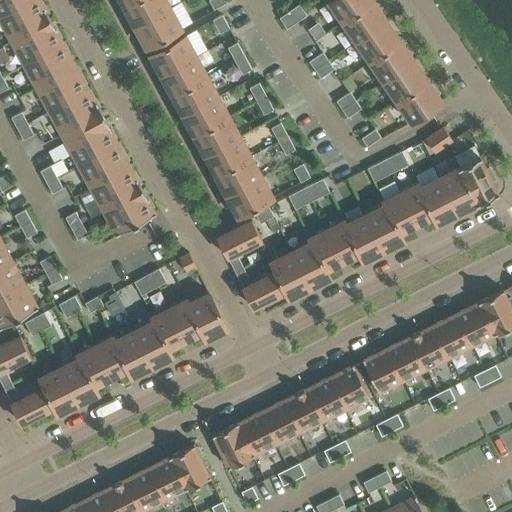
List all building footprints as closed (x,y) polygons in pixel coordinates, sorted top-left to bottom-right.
[(0,19),(12,41),(51,19),(40,0),(30,0),(0,16),(0,19)] [(0,0),(0,16),(30,0),(0,0)] [(135,26),(171,6),(167,0),(134,0),(124,6),(135,26)] [(209,0),(214,9),(227,1),(226,0),(209,0)] [(373,0),(328,0),(342,21),(373,0)] [(388,19),(374,0),(373,0),(342,21),(356,41),(388,19)] [(297,21),(307,14),(300,3),(290,10),(297,21)] [(146,47),(182,27),(171,6),(135,26),(146,47)] [(287,28),(297,21),(290,10),(280,17),(287,28)] [(220,32),(230,27),(222,14),(213,19),(220,32)] [(24,64),(63,42),(51,19),(12,41),(24,64)] [(388,19),(356,41),(369,61),(401,39),(388,19)] [(161,74),(197,55),(186,34),(150,53),(161,74)] [(401,39),(369,61),(383,80),(415,59),(401,39)] [(37,87),(76,66),(63,42),(24,64),(37,87)] [(235,60),(245,55),(237,42),(228,47),(235,60)] [(315,69),(329,59),(323,51),(310,60),(315,69)] [(172,94),(208,75),(197,55),(161,74),(172,94)] [(235,60),(242,73),(252,68),(245,55),(235,60)] [(321,77),(334,68),(329,59),(315,69),(321,77)] [(428,79),(415,59),(383,80),(396,100),(428,79)] [(49,110),(88,89),(76,66),(37,87),(49,110)] [(0,91),(9,87),(2,75),(0,76),(0,91)] [(183,114),(219,95),(208,75),(172,94),(183,114)] [(428,79),(396,100),(411,121),(442,99),(428,79)] [(257,100),(266,95),(259,82),(250,87),(257,100)] [(97,101),(95,102),(88,89),(49,110),(62,134),(82,124),(85,129),(106,118),(97,101)] [(342,108),(356,99),(350,91),(337,100),(342,108)] [(194,134),(230,115),(219,95),(183,114),(194,134)] [(264,114),(274,108),(266,95),(257,100),(264,114)] [(348,117),(361,107),(356,99),(342,108),(348,117)] [(17,127),(28,122),(22,111),(12,116),(17,127)] [(204,154),(240,135),(230,115),(194,134),(204,154)] [(111,130),(112,129),(106,118),(85,129),(82,124),(62,134),(79,164),(118,143),(111,130)] [(24,139),(34,133),(28,122),(17,127),(24,139)] [(279,140),(288,135),(281,122),(271,127),(279,140)] [(444,146),(453,140),(443,126),(435,132),(444,146)] [(368,145),(381,136),(376,128),(362,137),(368,145)] [(435,152),(444,146),(435,132),(426,138),(435,152)] [(215,175),(251,155),(240,135),(204,154),(215,175)] [(286,154),(295,149),(288,135),(279,140),(286,154)] [(91,187),(130,167),(118,143),(79,164),(91,187)] [(399,168),(409,164),(402,150),(392,155),(399,168)] [(226,195),(262,175),(251,155),(215,175),(226,195)] [(392,172),(399,168),(392,155),(385,159),(392,172)] [(486,168),(481,156),(480,155),(459,165),(478,202),(498,192),(492,179),(495,178),(490,166),(486,168)] [(384,176),(392,172),(385,159),(377,162),(384,176)] [(374,181),(384,176),(377,162),(368,167),(374,181)] [(301,181),(310,176),(303,163),(294,168),(301,181)] [(47,181),(57,176),(51,164),(41,170),(47,181)] [(458,212),(478,202),(459,165),(439,175),(458,212)] [(104,210),(143,189),(130,167),(91,187),(104,210)] [(0,186),(2,190),(12,185),(6,174),(0,176),(0,186)] [(238,216),(274,196),(262,175),(226,195),(238,216)] [(439,175),(420,185),(434,215),(433,215),(437,223),(458,212),(439,175)] [(53,192),(63,187),(57,176),(47,181),(53,192)] [(320,196),(330,191),(323,178),(314,182),(320,196)] [(417,224),(433,215),(434,215),(420,185),(419,181),(400,190),(417,224)] [(313,200),(320,196),(314,182),(306,186),(313,200)] [(305,204),(313,200),(306,186),(298,190),(305,204)] [(117,235),(156,213),(143,189),(104,210),(117,235)] [(296,208),(305,204),(298,190),(289,195),(296,208)] [(400,232),(401,232),(417,224),(400,190),(382,199),(384,203),(385,202),(400,232)] [(401,232),(400,232),(385,202),(384,203),(365,212),(384,249),(405,239),(401,232)] [(261,222),(274,215),(269,206),(255,213),(261,222)] [(21,225),(31,220),(25,209),(15,214),(21,225)] [(72,228),(82,222),(76,211),(66,216),(72,228)] [(365,212),(347,222),(345,222),(360,252),(359,253),(363,260),(384,249),(365,212)] [(218,235),(228,256),(262,239),(252,218),(218,235)] [(343,261),(359,253),(360,252),(345,222),(347,222),(345,218),(326,227),(343,261)] [(27,236),(37,231),(31,220),(21,225),(27,236)] [(78,239),(88,233),(82,222),(72,228),(78,239)] [(310,240),(311,240),(326,269),(327,269),(343,261),(326,227),(308,236),(310,240)] [(0,268),(13,261),(0,238),(0,268)] [(310,240),(291,250),(310,286),(331,276),(327,269),(326,269),(311,240),(310,240)] [(291,250),(270,260),(275,270),(276,269),(287,290),(286,290),(289,297),(310,286),(291,250)] [(187,271),(197,266),(189,252),(180,257),(187,271)] [(46,272),(56,266),(50,255),(40,260),(46,272)] [(236,271),(244,267),(238,256),(232,259),(231,259),(230,260),(236,271)] [(0,298),(25,284),(13,261),(0,268),(0,298)] [(52,283),(62,278),(56,266),(46,272),(52,283)] [(158,285),(166,281),(159,267),(151,272),(158,285)] [(243,281),(249,277),(244,267),(236,271),(241,282),(243,281)] [(286,290),(287,290),(276,269),(275,270),(243,286),(253,306),(286,290)] [(151,289),(158,285),(151,272),(144,276),(151,289)] [(142,294),(151,289),(144,276),(135,281),(142,294)] [(130,282),(115,292),(124,304),(139,294),(130,282)] [(0,328),(38,308),(25,284),(0,298),(0,328)] [(511,306),(504,290),(503,289),(503,288),(479,300),(496,333),(511,324),(511,306)] [(206,338),(227,328),(209,291),(189,301),(188,301),(203,331),(202,331),(206,338)] [(74,312),(82,308),(75,295),(67,299),(74,312)] [(91,311),(104,304),(99,295),(85,302),(91,311)] [(188,301),(189,301),(187,297),(169,306),(186,340),(202,331),(203,331),(188,301)] [(66,316),(74,312),(67,299),(59,303),(66,316)] [(473,345),(496,333),(479,300),(456,312),(473,345)] [(169,348),(170,348),(186,340),(169,306),(151,315),(153,319),(154,318),(169,348)] [(42,330),(51,324),(44,311),(35,316),(42,330)] [(449,356),(473,345),(456,312),(433,323),(449,356)] [(32,335),(42,330),(35,316),(25,321),(32,335)] [(170,348),(169,348),(154,318),(153,319),(134,328),(152,365),(173,355),(170,348)] [(426,368),(449,356),(433,323),(410,335),(426,368)] [(132,376),(152,365),(134,328),(115,338),(114,338),(129,368),(128,368),(132,376)] [(0,369),(31,354),(21,334),(0,344),(0,369)] [(114,338),(115,338),(113,334),(95,343),(112,377),(128,368),(129,368),(114,338)] [(403,379),(426,368),(410,335),(387,347),(403,379)] [(95,385),(96,385),(112,377),(95,343),(77,352),(79,356),(80,355),(95,385)] [(379,391),(403,379),(387,347),(363,358),(364,360),(379,391)] [(96,385),(95,385),(80,355),(79,356),(60,365),(78,402),(99,392),(96,385)] [(370,396),(354,364),(353,363),(329,375),(346,408),(370,396)] [(501,375),(496,364),(495,364),(485,369),(491,381),(501,375)] [(58,413),(78,402),(60,365),(39,376),(44,386),(45,385),(55,405),(54,406),(58,413)] [(480,386),(491,381),(485,369),(474,374),(474,375),(480,386)] [(0,378),(4,387),(12,382),(7,372),(0,374),(0,378)] [(342,410),(346,408),(329,375),(306,387),(322,420),(331,416),(342,410)] [(10,398),(18,394),(12,382),(4,387),(10,398)] [(54,406),(55,405),(45,385),(44,386),(12,402),(22,422),(54,406)] [(299,431),(322,420),(306,387),(283,398),(299,431)] [(455,398),(449,387),(439,392),(444,404),(455,399),(455,398)] [(434,409),(444,404),(439,392),(428,397),(428,398),(434,409)] [(276,443),(299,431),(283,398),(260,410),(276,443)] [(253,454),(276,443),(260,410),(237,422),(253,454)] [(403,424),(397,413),(387,418),(392,430),(403,424)] [(382,435),(392,430),(387,418),(376,423),(376,424),(382,435)] [(229,466),(253,454),(237,422),(213,434),(229,466)] [(350,427),(346,430),(350,437),(354,435),(350,427)] [(351,450),(346,439),(345,439),(335,444),(341,456),(351,451),(351,450)] [(186,488),(210,476),(194,443),(170,455),(186,488)] [(330,461),(341,456),(335,444),(324,449),(324,450),(330,461)] [(184,489),(186,488),(170,455),(147,467),(163,499),(179,491),(184,489)] [(305,474),(299,462),(288,467),(294,479),(305,474)] [(140,511),(163,499),(147,467),(124,478),(140,511)] [(284,484),(294,479),(288,467),(278,472),(278,473),(284,484)] [(380,486),(392,480),(386,470),(375,475),(380,486)] [(369,491),(380,486),(375,475),(364,481),(363,481),(369,491)] [(111,511),(137,511),(140,511),(124,478),(101,490),(111,511)] [(258,497),(252,486),(252,485),(242,491),(247,502),(258,497)] [(82,511),(111,511),(101,490),(78,501),(82,511)] [(334,509),(344,504),(339,493),(328,499),(333,509),(334,509)] [(393,511),(424,511),(416,496),(391,508),(393,511)] [(319,511),(327,511),(333,509),(328,499),(317,504),(316,505),(319,511)] [(228,511),(223,500),(212,506),(215,511),(228,511)] [(82,511),(78,501),(56,511),(82,511)]
